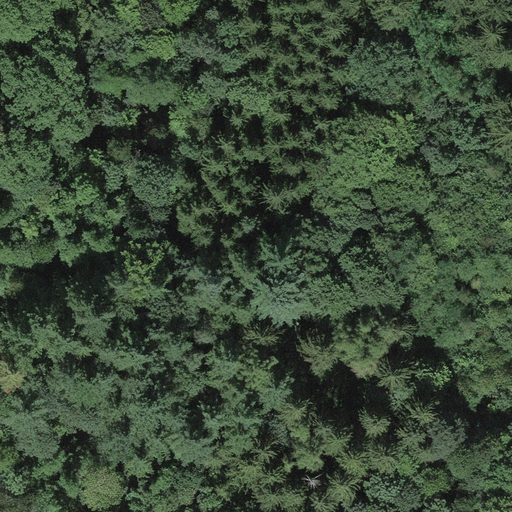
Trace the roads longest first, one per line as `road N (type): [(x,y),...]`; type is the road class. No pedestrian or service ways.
road 1 (track): [(354,0),(307,213),(246,244),(147,250),(58,279),(0,330)]
road 2 (track): [(324,511),(394,469),(511,425)]
